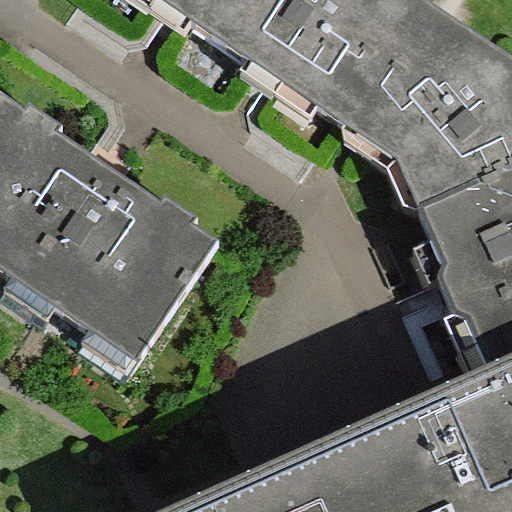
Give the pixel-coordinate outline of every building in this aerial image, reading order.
[(222,51),(255,0),(167,0),(182,10),(190,16),(193,30),(222,51)] [(352,127),(431,10),(415,0),(255,0),(222,51),(250,69),(266,65),(273,70),(316,100),(319,115),(348,135),(352,127)] [(431,213),(511,177),(511,64),(447,21),(431,10),(352,127),(409,163),(431,213)] [(4,101),(0,106),(0,263),(144,363),(221,249),(126,182),(107,170),(90,159),(4,101)] [(489,369),(496,387),(511,379),(511,177),(431,213),(421,217),(445,272),(440,285),(449,305),(457,323),(471,327),(489,369)] [(511,511),(511,379),(496,387),(214,511),(511,511)]
